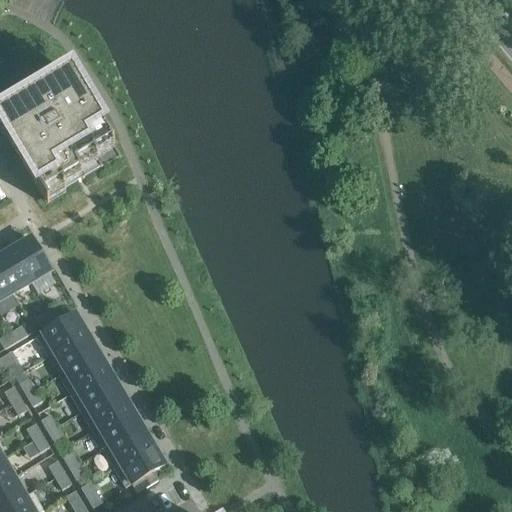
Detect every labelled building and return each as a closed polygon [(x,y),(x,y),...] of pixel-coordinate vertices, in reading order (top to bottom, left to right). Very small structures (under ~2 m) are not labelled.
[(72,75),(51,87),(0,117),(0,127),(8,142),(45,203),(121,157),(72,75)] [(10,253),(30,286),(50,275),(30,241),(10,253)] [(0,258),(0,277),(12,297),(30,286),(10,253),(0,258)] [(0,304),(12,297),(0,277),(0,304)] [(52,323),(64,317),(58,307),(46,314),(52,323)] [(41,330),(52,323),(46,314),(35,321),(41,330)] [(35,340),(47,360),(87,337),(75,317),(35,340)] [(15,345),(27,338),(21,329),(9,336),(15,345)] [(0,346),(3,352),(15,345),(9,336),(0,341),(0,346)] [(87,337),(47,360),(58,379),(98,355),(87,337)] [(0,361),(5,371),(17,364),(11,355),(0,361)] [(58,379),(69,397),(109,374),(98,355),(58,379)] [(109,374),(69,397),(80,416),(120,392),(109,374)] [(25,398),(35,392),(28,381),(18,387),(25,398)] [(10,407),(20,401),(13,390),(3,395),(10,407)] [(32,410),(42,404),(35,392),(25,398),(32,410)] [(80,416),(91,434),(131,411),(120,392),(80,416)] [(17,419),(27,413),(20,401),(10,407),(17,419)] [(131,411),(91,434),(102,453),(141,429),(131,411)] [(47,435),(57,429),(50,418),(40,424),(47,435)] [(32,444),(42,438),(35,427),(25,432),(32,444)] [(54,447),(63,441),(57,429),(47,435),(54,447)] [(102,453),(113,471),(152,448),(141,429),(102,453)] [(39,456),(49,450),(42,438),(32,444),(39,456)] [(153,475),(164,468),(152,448),(113,471),(125,491),(131,487),(136,496),(158,483),(153,475)] [(69,473),(79,467),(72,455),(62,461),(69,473)] [(0,488),(14,480),(3,462),(0,463),(0,488)] [(54,481),(64,475),(57,464),(47,470),(54,481)] [(76,484),(85,478),(79,467),(69,473),(76,484)] [(61,493),(71,487),(64,475),(54,481),(61,493)] [(0,511),(1,511),(25,499),(14,480),(0,488),(0,511)] [(92,511),(102,506),(90,485),(80,491),(92,511)] [(72,511),(85,511),(75,494),(65,500),(72,511)] [(32,511),(25,499),(1,511),(32,511)]
